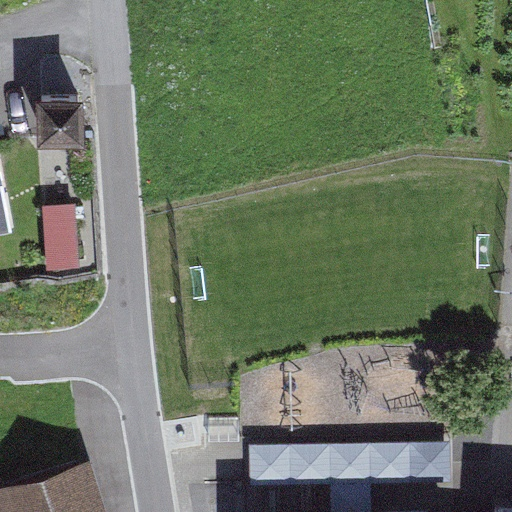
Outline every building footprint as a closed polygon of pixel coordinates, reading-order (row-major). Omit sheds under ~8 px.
[(263,118),(156,143),(171,204),(455,139),(440,78),(321,106),(314,76),(257,89),(263,118)] [(78,98),(33,99),(34,143),(79,141),(78,98)] [(0,157),(0,235),(13,234),(0,157)] [(49,200),(53,265),(83,263),(79,198),(49,200)] [(94,511),(82,464),(0,484),(0,511),(94,511)]
